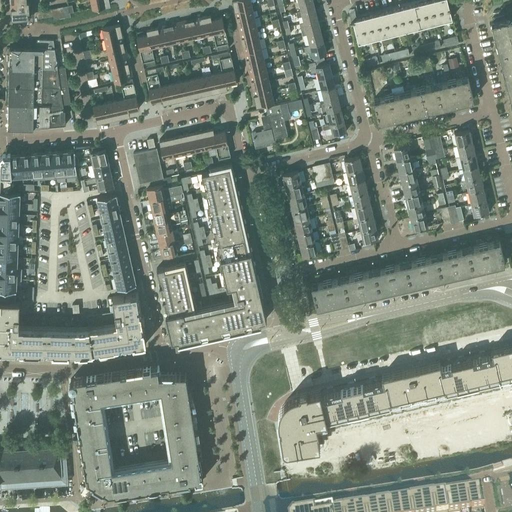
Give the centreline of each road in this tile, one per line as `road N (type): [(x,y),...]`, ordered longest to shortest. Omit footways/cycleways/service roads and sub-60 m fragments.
road 1 (residential): [(511,334),(296,385),(282,336)]
road 2 (residential): [(163,354),(116,132)]
road 3 (residential): [(485,476),(274,511)]
road 4 (tertiary): [(282,336),(482,289)]
road 5 (residential): [(0,366),(85,368),(163,354)]
road 6 (tertiary): [(260,511),(242,351)]
road 7 (residential): [(369,143),(333,2)]
road 8 (residential): [(269,275),(394,246)]
road 9 (residential): [(246,172),(369,143)]
road 10 (residential): [(369,143),(489,115)]
road 11 (residential): [(489,115),(494,98),(484,45),(465,0)]
